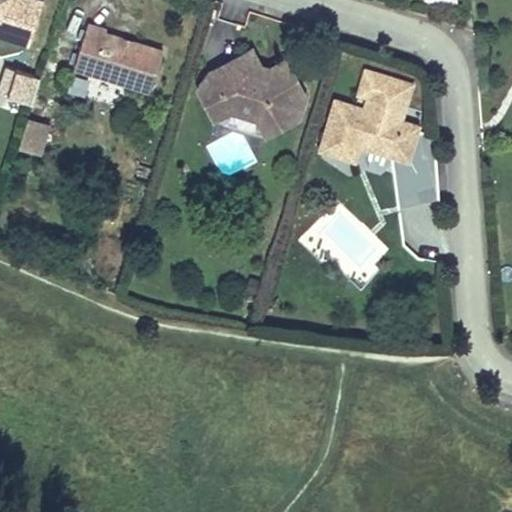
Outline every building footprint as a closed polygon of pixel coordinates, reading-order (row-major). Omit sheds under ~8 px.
[(0,0),(0,36),(27,45),(41,2),(34,0),(0,0)] [(107,28),(89,23),(74,71),(149,94),(163,50),(105,32),(107,28)] [(210,70),(196,93),(214,124),(230,115),(257,123),(265,140),(301,122),(308,97),(286,58),(270,66),(260,63),(252,48),(210,70)] [(414,84),(364,69),(355,97),(366,101),(364,108),(334,99),(317,153),(364,168),(369,153),(392,160),(409,165),(420,130),(421,127),(402,121),(389,117),(394,103),(407,107),(414,84)] [(17,72),(8,98),(29,105),(38,79),(17,72)] [(407,107),(394,103),(389,117),(402,121),(407,107)] [(52,126),(28,119),(18,150),(42,158),(52,126)] [(434,135),(420,130),(409,165),(392,160),(398,207),(439,197),(434,135)]
